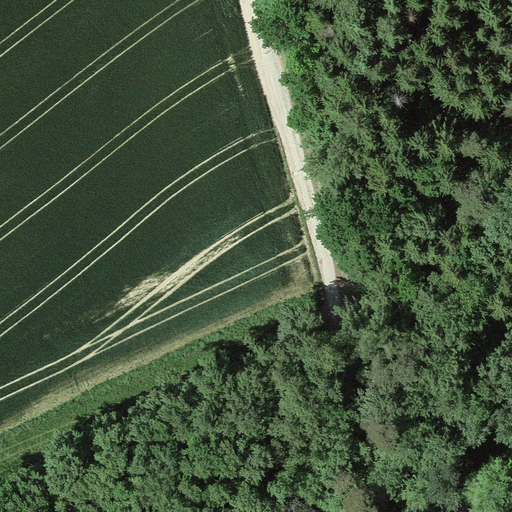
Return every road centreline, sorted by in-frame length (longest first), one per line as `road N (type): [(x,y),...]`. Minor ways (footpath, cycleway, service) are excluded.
road 1 (track): [(255,0),(385,511)]
road 2 (track): [(372,463),(420,474),(511,455)]
